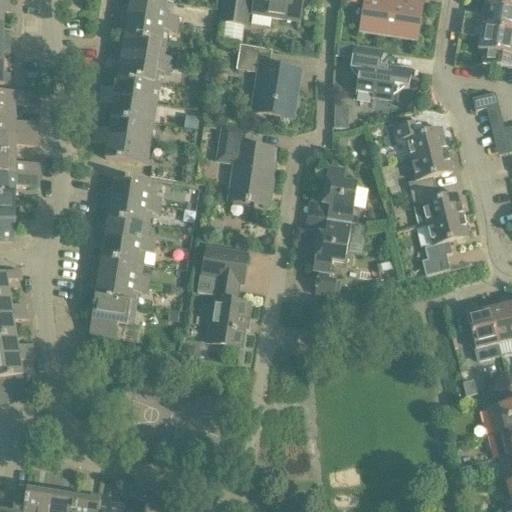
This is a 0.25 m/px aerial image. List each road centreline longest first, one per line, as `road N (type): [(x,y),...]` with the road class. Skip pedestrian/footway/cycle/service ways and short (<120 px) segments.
road 1 (residential): [(221,503),(242,482),(296,148),(322,141),(329,0)]
road 2 (residential): [(34,256),(51,238),(70,150),(56,0)]
road 3 (residential): [(511,279),(501,281),(460,117),(440,80)]
road 4 (residential): [(221,503),(200,480),(72,461),(60,430)]
road 5 (residential): [(60,430),(34,256)]
